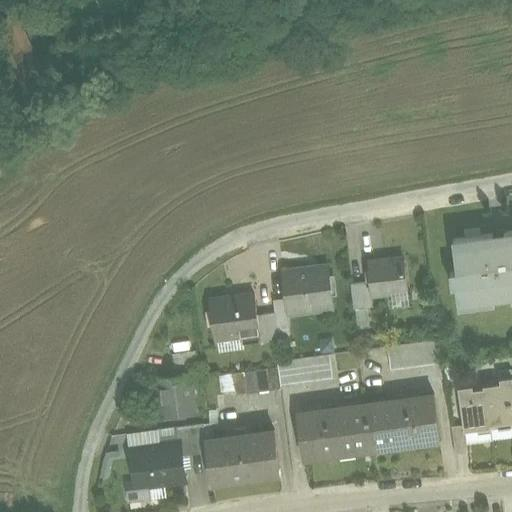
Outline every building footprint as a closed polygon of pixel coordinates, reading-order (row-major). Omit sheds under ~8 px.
[(42,69),(21,18),(14,21),(0,26),(0,43),(14,80),(42,69)] [(93,58),(71,68),(82,94),(104,84),(93,58)] [(492,238),(453,243),(457,277),(452,277),(453,290),(457,290),(459,310),(492,306),(491,302),(511,299),(511,301),(511,235),(504,237),(504,242),(493,243),(492,238)] [(394,254),(369,256),(371,268),(364,269),(365,281),(350,283),(352,311),(374,309),(373,296),(408,293),(406,263),(395,264),(394,254)] [(285,298),(287,315),(335,310),(330,263),(282,268),(285,298)] [(254,290),(208,296),(215,346),(245,342),(244,334),(260,332),(257,313),(254,290)] [(287,315),(285,298),(272,299),(273,311),(275,328),(288,326),(287,315)] [(273,311),(257,313),(260,332),(261,342),(277,340),(275,328),(273,311)] [(386,348),(389,370),(441,363),(438,341),(386,348)] [(276,367),(279,384),(333,377),(330,355),(276,362),(276,367)] [(213,376),(216,399),(280,390),(279,384),(276,367),(213,376)] [(155,375),(161,417),(199,412),(193,370),(155,375)] [(475,392),(460,394),(466,440),(492,436),(492,431),(511,428),(511,384),(502,386),(503,390),(486,392),(487,395),(475,397),(475,392)] [(298,407),(305,461),(442,443),(435,390),(298,407)] [(180,436),(183,454),(208,451),(206,434),(204,422),(179,425),(180,436)] [(275,424),(206,434),(208,451),(212,484),(282,474),(275,424)] [(180,436),(126,443),(133,491),(187,484),(183,454),(180,436)]
